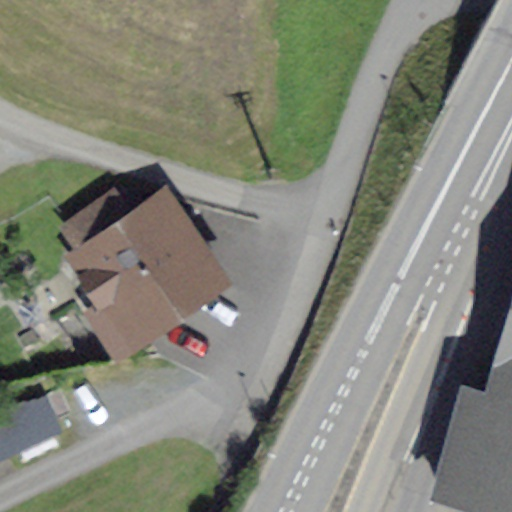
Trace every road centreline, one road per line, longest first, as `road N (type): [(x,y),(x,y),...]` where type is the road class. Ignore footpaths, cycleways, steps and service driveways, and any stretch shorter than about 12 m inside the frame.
road 1 (residential): [(0,498),(280,351),(406,0)]
road 2 (unknown): [(319,239),(227,195),(140,170)]
road 3 (secondary): [(432,232),(511,91)]
